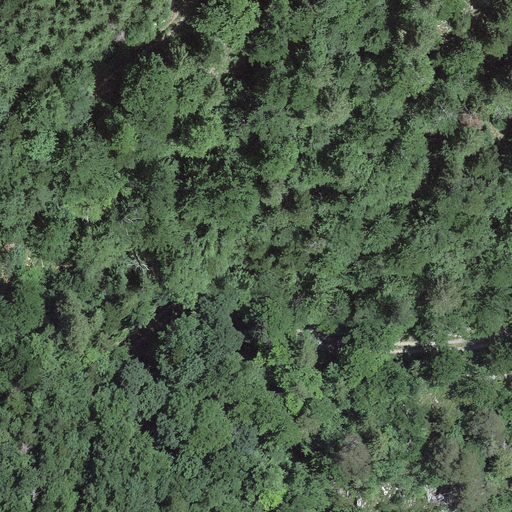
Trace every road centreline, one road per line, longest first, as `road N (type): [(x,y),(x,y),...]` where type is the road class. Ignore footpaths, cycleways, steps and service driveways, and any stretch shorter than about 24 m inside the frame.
road 1 (track): [(71,511),(76,438),(107,356),(179,308),(235,295),(287,311),(334,348),(492,340),(511,326)]
road 2 (track): [(190,0),(181,24),(92,87),(43,176),(0,297)]
